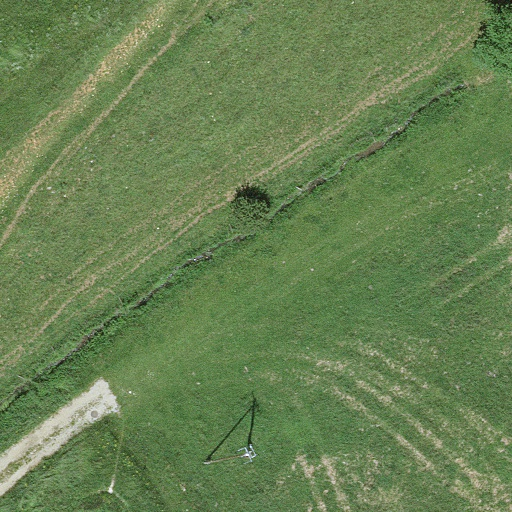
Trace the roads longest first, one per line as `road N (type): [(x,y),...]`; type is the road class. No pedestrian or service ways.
road 1 (track): [(200,0),(51,157),(0,227)]
road 2 (track): [(0,475),(106,389)]
